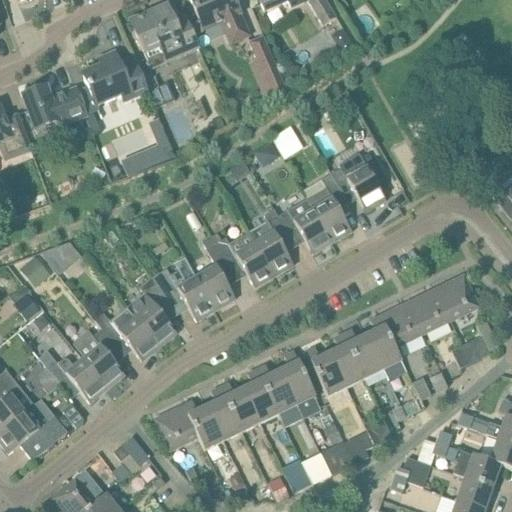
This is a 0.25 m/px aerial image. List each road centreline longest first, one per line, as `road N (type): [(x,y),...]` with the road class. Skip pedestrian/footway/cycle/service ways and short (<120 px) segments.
road 1 (residential): [(123,414),(187,359),(431,218),(446,214),(472,228),(511,287)]
road 2 (residential): [(378,472),(511,359)]
road 3 (residential): [(3,511),(123,414)]
road 4 (residential): [(0,73),(32,55),(52,31),(122,0)]
road 5 (residential): [(123,414),(185,494),(213,511)]
